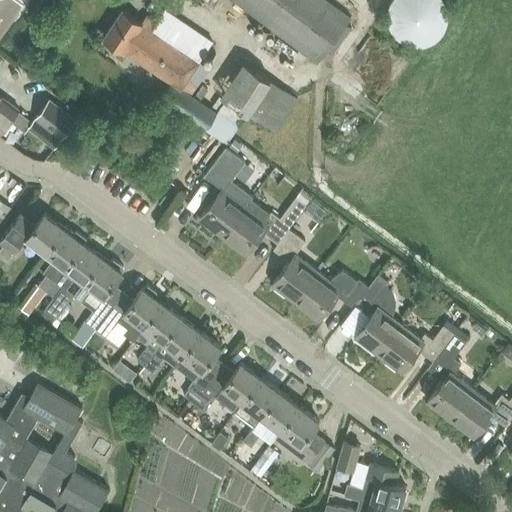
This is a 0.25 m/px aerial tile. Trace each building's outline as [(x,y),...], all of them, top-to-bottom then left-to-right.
[(223,0),(213,14),(227,24),(236,13),(235,12),(241,5),(317,62),(328,48),(346,24),(351,17),(328,0),(223,0)] [(388,13),(388,16),(388,19),(388,22),(389,25),(390,28),(391,30),(393,33),(395,35),(397,37),(399,39),(402,41),(404,43),(407,44),(410,45),(413,45),(416,46),(419,46),(422,45),(425,45),(428,44),(431,43),(434,41),(436,39),(438,37),(441,35),(442,33),(444,30),(445,27),(446,25),(447,22),(448,19),(448,16),(448,13),(447,10),(446,7),(445,4),(444,1),(443,0),(391,0),(391,1),(390,4),(389,7),(388,10),(388,13)] [(298,97),(242,60),(220,93),(218,92),(209,106),(191,94),(209,67),(200,61),(201,60),(200,60),(213,40),(166,8),(157,21),(147,15),(143,21),(125,9),(106,37),(173,82),(126,151),(148,166),(185,113),(227,142),(248,112),(275,131),(298,97)] [(346,24),(328,48),(334,52),(351,28),(346,24)] [(0,131),(1,132),(19,108),(0,93),(0,131)] [(76,117),(50,98),(29,126),(55,145),(76,117)] [(346,102),(336,103),(337,125),(346,125),(346,102)] [(205,175),(207,176),(223,188),(224,187),(225,188),(232,180),(246,161),(228,147),(227,146),(205,175)] [(223,188),(200,218),(223,236),(247,205),(252,198),(254,196),(232,180),(225,188),(224,187),(223,188)] [(247,205),(223,236),(246,253),(263,231),(278,242),(289,227),(306,204),(313,194),(303,187),(296,196),(283,214),(274,208),(270,212),(252,198),(247,205)] [(0,220),(11,206),(0,199),(0,220)] [(0,248),(0,253),(8,260),(27,236),(47,252),(66,227),(47,213),(38,225),(21,212),(0,239),(0,242),(3,245),(0,248)] [(45,275),(38,284),(48,291),(85,242),(87,239),(77,231),(72,232),(66,227),(47,252),(55,258),(44,273),(45,275)] [(274,284),(297,301),(320,270),(297,253),(307,241),(289,227),(278,242),(274,248),(291,262),(274,284)] [(54,295),(45,308),(56,317),(68,302),(74,293),(67,287),(76,275),(85,282),(104,257),(85,242),(48,291),(54,295)] [(95,288),(104,295),(86,320),(96,327),(125,291),(115,284),(125,269),(125,266),(115,259),(112,259),(111,262),(104,257),(85,282),(75,295),(84,302),(95,288)] [(353,306),(362,294),(369,285),(359,278),(355,282),(341,272),(332,279),(320,270),(297,301),(320,318),(337,294),(353,306)] [(378,273),(369,285),(362,294),(371,301),(370,305),(370,309),(372,311),(374,313),(357,337),(380,354),(404,323),(392,314),(395,310),(396,305),(396,301),(395,297),(394,293),(392,290),(390,287),(387,284),(389,281),(378,273)] [(125,291),(96,327),(106,335),(112,327),(113,327),(118,320),(129,328),(125,334),(127,335),(135,341),(138,337),(165,303),(156,296),(158,294),(157,291),(150,285),(147,285),(145,288),(144,287),(135,299),(125,291)] [(138,337),(147,344),(137,358),(146,366),(183,317),(165,303),(138,337)] [(167,358),(177,366),(203,332),(183,317),(146,366),(156,373),(167,358)] [(86,320),(73,337),(83,345),(96,327),(86,320)] [(422,336),(404,323),(380,354),(402,371),(419,349),(433,360),(454,331),(444,323),(433,338),(425,332),(422,336)] [(430,401),(452,418),(476,388),(455,372),(461,363),(454,357),(467,340),(464,338),(454,331),(433,360),(429,366),(446,380),(430,401)] [(185,395),(195,402),(226,363),(216,355),(222,347),(203,332),(177,366),(194,379),(189,386),(191,387),(185,395)] [(16,341),(7,355),(15,360),(24,345),(16,341)] [(236,371),(226,363),(195,402),(206,411),(216,397),(236,412),(263,377),(244,361),(236,371)] [(255,427),(263,416),(282,391),(263,377),(236,412),(255,427)] [(41,417),(67,432),(70,434),(74,428),(79,431),(85,420),(79,417),(85,407),(39,379),(29,396),(23,392),(24,391),(23,390),(8,416),(0,411),(0,511),(8,511),(30,475),(39,480),(56,451),(30,436),(41,417)] [(476,388),(452,418),(475,436),(491,414),(506,425),(511,417),(511,395),(509,399),(502,393),(495,402),(476,388)] [(302,407),(282,391),(263,416),(283,431),(302,407)] [(158,427),(174,431),(179,412),(164,407),(158,427)] [(283,431),(277,439),(308,462),(326,438),(314,429),(321,421),(302,407),(283,431)] [(224,416),(216,427),(226,435),(234,424),(224,416)] [(98,511),(97,511),(111,487),(76,467),(77,455),(68,450),(79,431),(74,428),(70,434),(67,432),(56,451),(39,480),(30,475),(8,511),(98,511)] [(243,439),(251,445),(260,434),(252,428),(243,439)] [(220,431),(212,442),(220,448),(228,437),(220,431)] [(363,443),(347,438),(340,463),(356,467),(363,443)] [(401,470),(373,462),(366,486),(350,481),(347,492),(372,500),(402,508),(409,485),(398,481),(401,470)] [(249,501),(260,474),(239,465),(227,491),(249,501)] [(327,502),(324,511),(325,511),(400,511),(402,508),(372,500),(368,511),(365,511),(339,504),(339,506),(327,502)]
